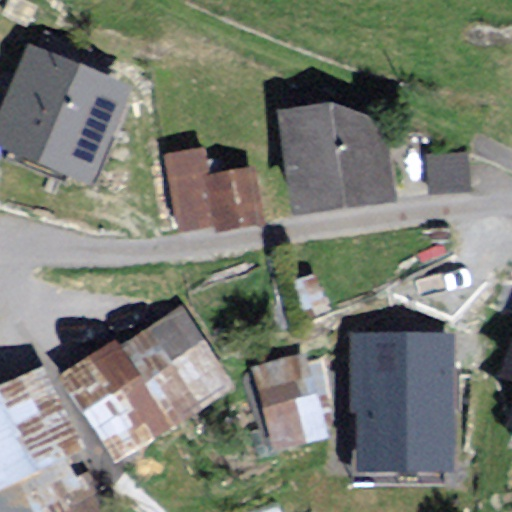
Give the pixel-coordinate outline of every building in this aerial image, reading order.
[(148,98),(33,48),(0,123),(0,135),(110,183),(148,98)] [(402,207),(389,121),(330,102),(275,110),(293,224),(402,207)] [(220,149),(177,155),(188,233),(280,221),(272,162),(223,169),(220,149)] [(468,152),(424,157),(429,196),(472,191),(468,152)] [(244,396),(188,303),(72,373),(129,466),(244,396)] [(366,346),(355,428),(482,445),(493,362),(366,346)] [(313,355),(246,375),(271,457),(338,437),(313,355)] [(123,511),(54,361),(0,385),(0,511),(123,511)]
